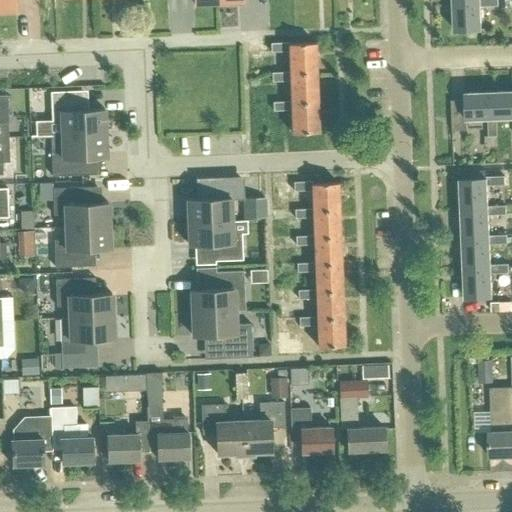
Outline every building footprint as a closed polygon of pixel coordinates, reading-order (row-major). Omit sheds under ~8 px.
[(0,0),(0,12),(15,12),(14,0),(0,0)] [(481,30),(480,7),(498,6),(498,0),(453,0),(454,31),(481,30)] [(288,43),(270,44),(271,52),(289,52),(290,73),(316,72),(316,43),(288,44),(288,43)] [(291,102),(317,101),(316,72),(290,73),(272,73),(272,82),(290,81),(291,102)] [(105,133),(104,108),(80,109),(79,90),(50,91),(51,121),(61,120),(62,135),(105,133)] [(511,91),(496,92),(497,117),(511,116),(511,91)] [(468,132),(467,121),(488,120),(489,136),(497,136),(497,117),(496,92),(466,93),(466,102),(452,102),(453,132),(468,132)] [(291,102),(273,102),(273,111),(291,111),(292,133),(318,132),(317,101),(291,102)] [(106,157),(105,133),(62,135),(62,149),(51,149),(52,175),(82,174),(81,158),(106,157)] [(487,179),(460,180),(461,208),(488,207),(487,186),(505,185),(504,176),(486,177),(487,179)] [(312,182),(293,183),(293,191),(312,191),(312,209),(339,208),(338,184),(312,185),(312,182)] [(82,187),(52,188),(53,215),(65,214),(66,227),(108,226),(107,202),(83,203),(82,187)] [(187,198),(188,223),(231,221),(230,197),(187,198)] [(506,207),(488,207),(461,208),(462,237),(489,236),(488,215),(506,215),(506,207)] [(339,208),(312,209),(294,210),(295,218),(313,218),(313,236),(340,235),(339,208)] [(232,244),(231,221),(188,223),(189,245),(232,244)] [(109,249),(108,226),(66,227),(66,239),(54,240),(55,267),(83,266),(82,250),(109,249)] [(29,252),(28,230),(18,230),(19,253),(29,252)] [(340,235),(313,236),(296,237),(296,245),(314,245),(314,263),(341,262),(340,235)] [(489,245),(507,244),(507,235),(489,236),(462,237),(463,266),(490,264),(489,245)] [(341,262),(314,263),(296,264),(297,273),(315,272),(315,289),(342,288),(341,262)] [(491,274),(508,273),(508,264),(490,264),(463,266),(465,298),(491,297),(491,274)] [(216,288),(191,289),(192,313),(235,312),(235,310),(245,310),(243,270),(215,271),(216,288)] [(112,316),(111,292),(84,293),(83,277),(55,278),(56,305),(69,305),(69,318),(112,316)] [(342,288),(315,289),(297,290),(298,299),(316,299),(317,317),(343,316),(342,288)] [(500,302),(491,303),(492,312),(500,311),(500,302)] [(235,334),(235,312),(192,313),(193,336),(235,334)] [(113,339),(112,316),(69,318),(70,340),(60,340),(60,353),(85,352),(84,340),(113,339)] [(317,317),(298,318),(299,326),(317,326),(318,347),(344,346),(343,316),(317,317)] [(296,351),(295,340),(273,343),(275,354),(296,351)] [(386,366),(360,367),(361,381),(367,381),(387,380),(386,366)] [(305,368),(290,369),(290,385),(306,384),(305,368)] [(236,399),(248,398),(246,373),(235,374),(236,399)] [(145,374),(123,375),(124,391),(145,390),(145,374)] [(2,380),(3,392),(20,392),(20,379),(2,380)] [(271,380),(271,399),(287,399),(287,380),(271,380)] [(357,427),(357,417),(356,396),(367,396),(367,381),(361,381),(339,382),(340,405),(339,405),(339,418),(345,418),(347,451),(383,449),(382,426),(357,427)] [(511,456),(511,387),(490,389),(493,432),(488,432),(489,458),(511,456)] [(49,388),(49,403),(61,403),(61,388),(49,388)] [(259,421),(242,421),(243,453),(270,452),(269,427),(284,427),(283,402),(259,403),(259,421)] [(145,405),(146,421),(147,450),(157,450),(157,459),(188,458),(187,432),(172,433),(171,420),(161,420),(161,405),(145,405)] [(225,405),(200,406),(201,431),(215,430),(216,454),(243,453),(242,421),(225,422),(225,405)] [(76,406),(49,407),(50,416),(51,450),(60,449),(61,463),(92,462),(91,435),(87,436),(86,424),(80,424),(80,418),(76,418),(76,406)] [(309,408),(290,409),(290,430),(300,429),(300,453),(331,452),(330,428),(310,429),(309,408)] [(42,450),(51,450),(50,416),(24,417),(13,430),(13,439),(11,439),(12,465),(43,464),(42,450)] [(134,421),(134,434),(107,435),(108,461),(138,460),(138,451),(147,450),(146,421),(134,421)]
